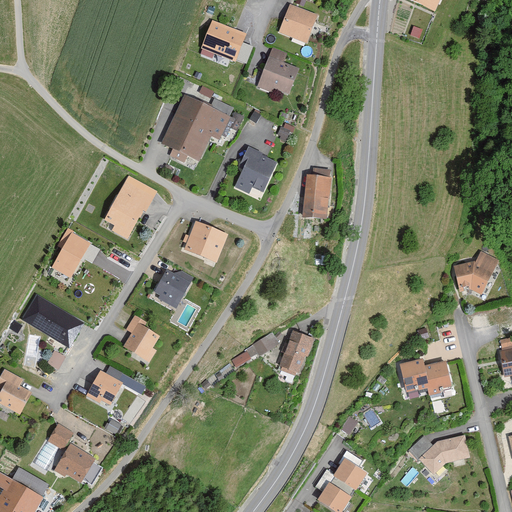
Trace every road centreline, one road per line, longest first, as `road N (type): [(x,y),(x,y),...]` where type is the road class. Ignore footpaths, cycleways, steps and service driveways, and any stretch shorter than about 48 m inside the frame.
road 1 (tertiary): [(251,511),(299,433),(339,317),(362,219),(381,0)]
road 2 (residential): [(266,230),(237,291),(150,426),(78,511)]
road 3 (residential): [(366,0),(310,148),(266,230)]
road 4 (residential): [(184,196),(52,399)]
road 5 (residential): [(503,511),(459,315)]
